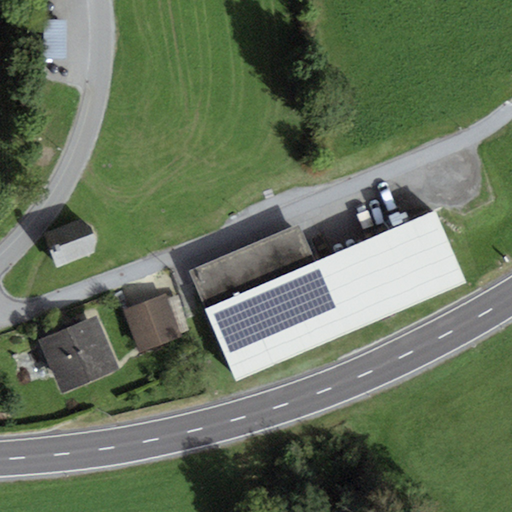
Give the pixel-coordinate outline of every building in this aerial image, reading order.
[(49,25),(49,65),(68,65),(68,26),(49,25)] [(293,235),(186,280),(230,384),(459,288),(429,218),(307,269),(293,235)] [(76,227),(40,245),(53,271),(89,254),(76,227)] [(161,297),(117,316),(135,355),(179,336),(161,297)] [(90,321),(38,345),(60,393),(113,370),(90,321)]
